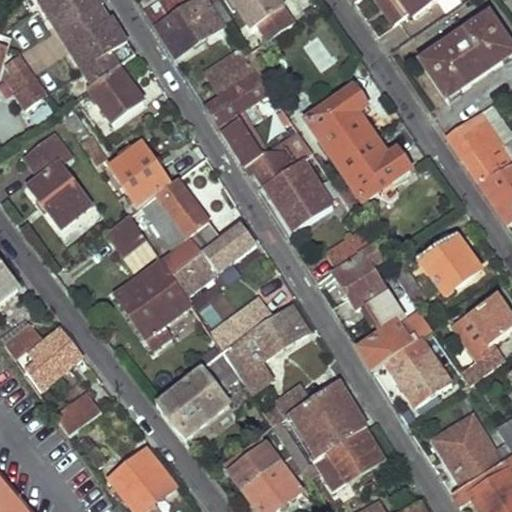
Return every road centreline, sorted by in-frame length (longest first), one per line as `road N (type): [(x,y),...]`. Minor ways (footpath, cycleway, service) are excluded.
road 1 (residential): [(119,0),(446,511)]
road 2 (residential): [(222,511),(0,225)]
road 3 (residential): [(511,256),(335,0)]
